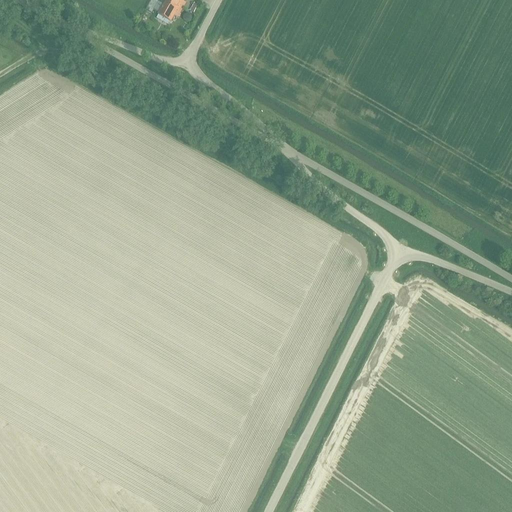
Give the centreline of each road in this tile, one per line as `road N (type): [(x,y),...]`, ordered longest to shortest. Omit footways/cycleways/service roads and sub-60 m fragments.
road 1 (unclassified): [(268,511),(399,249)]
road 2 (unclassified): [(285,149),(511,280)]
road 3 (unclassified): [(72,30),(285,149)]
road 4 (unclassified): [(399,249),(285,149)]
road 5 (unclassified): [(185,63),(285,149)]
road 6 (unclassified): [(399,249),(511,293)]
